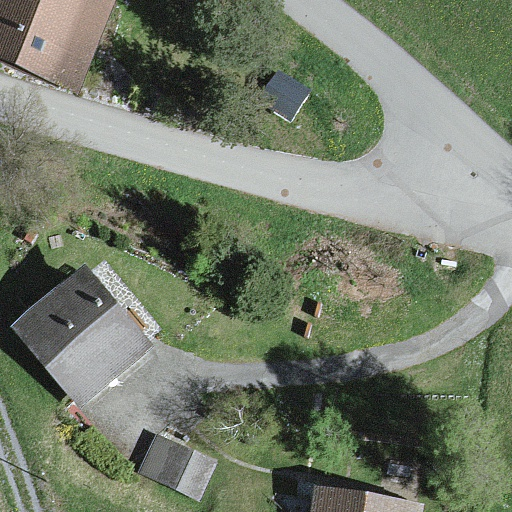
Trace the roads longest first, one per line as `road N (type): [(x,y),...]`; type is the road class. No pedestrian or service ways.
road 1 (residential): [(0,95),(311,190),(464,207),(474,188)]
road 2 (residential): [(474,188),(482,174),(431,116),(307,0)]
